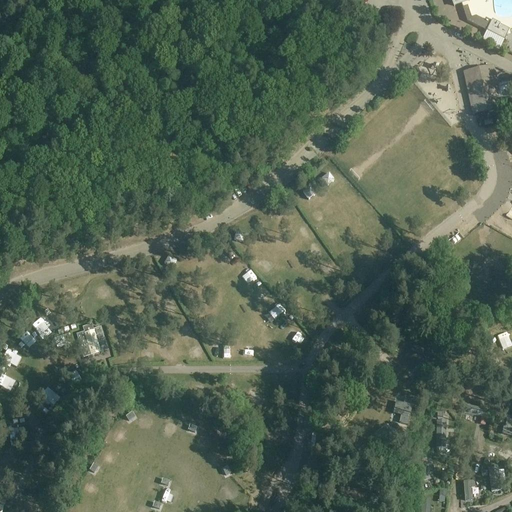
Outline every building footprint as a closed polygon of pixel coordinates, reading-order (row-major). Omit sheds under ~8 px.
[(467,23),(504,41),(509,31),(500,26),(500,25),(492,21),(491,22),(485,19),(484,22),(475,17),(471,19),(467,7),(462,8),(467,23)] [(415,80),(423,78),(421,67),(413,68),(415,80)] [(502,104),(495,72),(464,78),(471,111),(502,104)] [(338,186),(347,177),(343,173),(334,181),(338,186)] [(241,274),(246,271),(238,259),(233,263),(241,274)] [(248,279),(257,291),(262,287),(253,275),(248,279)] [(264,302),(258,307),(266,317),(272,312),(264,302)] [(280,318),(273,325),(281,333),(288,327),(280,318)] [(84,333),(77,335),(84,359),(91,357),(91,356),(100,353),(101,354),(108,351),(101,328),(93,330),(92,326),(83,328),(84,333)] [(502,352),(511,349),(507,335),(497,339),(502,352)] [(126,340),(114,345),(118,353),(130,348),(126,340)] [(30,360),(36,364),(43,355),(37,351),(30,360)] [(216,352),(211,353),(214,364),(220,362),(216,352)] [(9,374),(20,379),(24,368),(12,364),(9,374)] [(4,386),(0,393),(0,396),(8,401),(13,391),(4,386)] [(511,437),(511,431),(511,420),(505,419),(502,435),(511,437)] [(445,448),(445,421),(436,421),(435,448),(445,448)] [(429,478),(429,475),(435,473),(432,463),(426,464),(425,460),(417,462),(421,480),(429,478)] [(338,486),(336,496),(364,504),(367,494),(338,486)]
